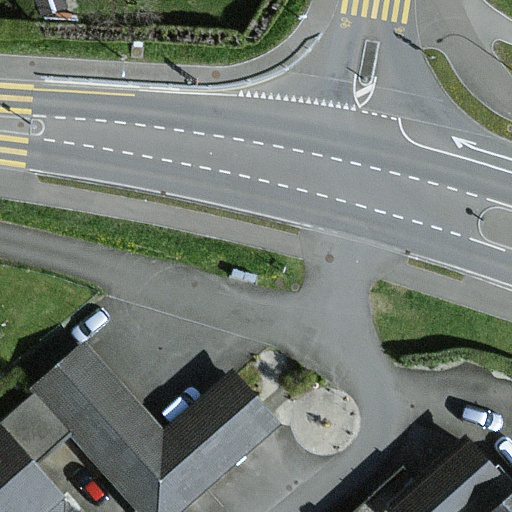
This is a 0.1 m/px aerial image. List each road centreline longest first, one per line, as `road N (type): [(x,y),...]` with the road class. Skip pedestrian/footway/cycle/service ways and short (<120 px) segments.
road 1 (residential): [(291,511),(378,428),(337,275),(346,217)]
road 2 (primary): [(298,129),(187,110),(0,99)]
road 3 (primary): [(0,147),(275,199)]
road 4 (residential): [(412,159),(415,106),(391,0)]
road 5 (residential): [(362,0),(298,129)]
road 6 (primary): [(396,229),(511,267)]
